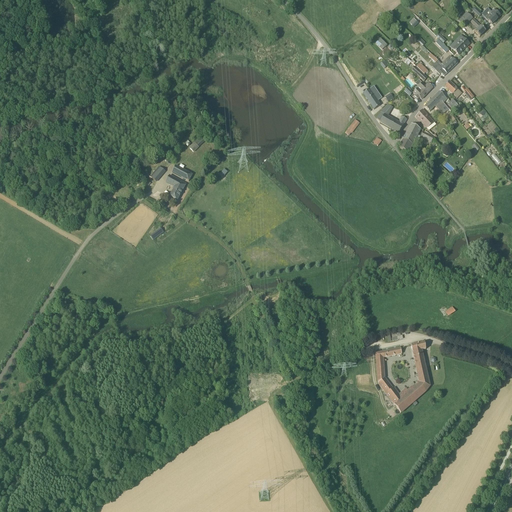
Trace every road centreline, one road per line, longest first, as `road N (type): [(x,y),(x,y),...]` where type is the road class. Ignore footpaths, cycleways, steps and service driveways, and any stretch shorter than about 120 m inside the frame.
road 1 (track): [(301,383),(230,254),(151,194),(87,241),(0,379)]
road 2 (unclassified): [(511,13),(423,100),(394,144),(322,43),(280,0)]
road 3 (track): [(511,369),(421,339),(367,350),(301,383)]
road 4 (track): [(341,511),(284,404),(301,383)]
